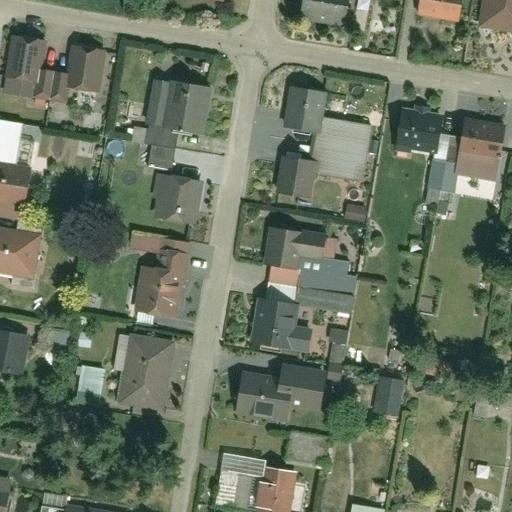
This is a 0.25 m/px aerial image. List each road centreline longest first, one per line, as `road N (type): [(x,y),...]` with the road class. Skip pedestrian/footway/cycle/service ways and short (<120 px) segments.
road 1 (residential): [(260,55),(181,511)]
road 2 (residential): [(3,9),(260,55)]
road 3 (residential): [(260,55),(511,95)]
